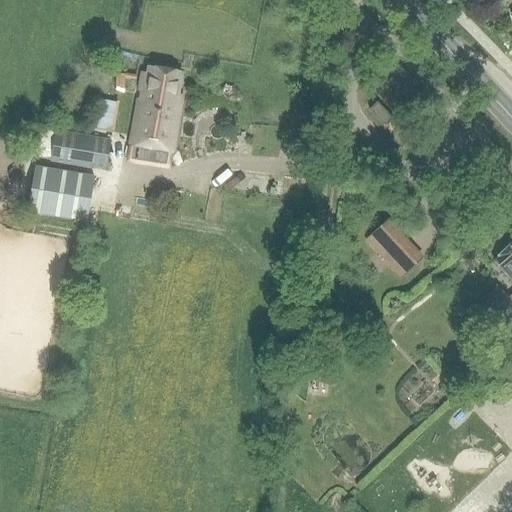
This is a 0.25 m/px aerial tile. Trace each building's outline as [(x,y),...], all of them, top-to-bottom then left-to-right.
[(173,152),(183,96),(177,95),(180,74),(147,68),(146,74),(143,73),(140,91),(145,92),(144,97),(139,96),(131,144),(173,152)] [(116,73),(115,86),(124,87),(125,75),(116,73)] [(114,130),(119,101),(98,97),(92,126),(114,130)] [(370,110),(385,126),(393,119),(377,103),(370,110)] [(56,131),(50,162),(103,171),(109,140),(56,131)] [(92,179),(33,168),(25,213),(84,223),(92,179)] [(421,258),(387,219),(365,238),(400,277),(421,258)] [(511,299),(511,242),(493,260),(511,280),(511,291),(508,295),(511,299)] [(511,303),(496,286),(470,310),(492,333),(511,315),(511,303)] [(328,366),(311,364),(310,380),(315,380),(314,387),(324,388),(325,382),(326,382),(328,366)] [(511,406),(511,407),(511,408),(510,408),(509,409),(508,410),(507,410),(506,411),(505,411),(504,411),(503,412),(502,412),(501,412),(500,412),(499,413),(497,413),(496,413),(495,413),(494,413),(493,413),(492,413),(491,413),(490,413),(489,413),(488,413),(487,412),(485,412),(484,412),(483,412),(482,411),(481,411),(480,410),(479,410),(478,409),(477,409),(476,408),(475,407),(474,406),(473,406),(472,405),(471,404),(444,430),(454,440),(465,430),(511,480),(511,406)]
